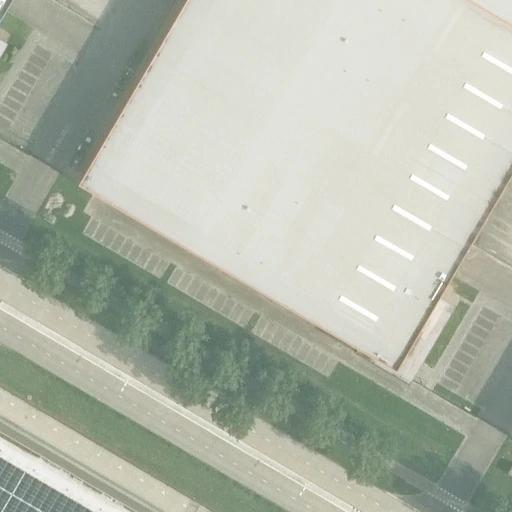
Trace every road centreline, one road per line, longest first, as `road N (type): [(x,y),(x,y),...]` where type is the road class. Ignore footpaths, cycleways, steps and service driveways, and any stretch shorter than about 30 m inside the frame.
road 1 (unclassified): [(369,511),(0,291)]
road 2 (unclassified): [(0,326),(315,511)]
road 3 (unknown): [(1,416),(171,511)]
